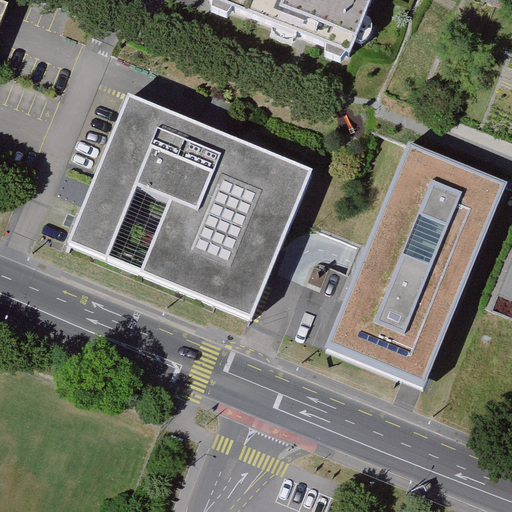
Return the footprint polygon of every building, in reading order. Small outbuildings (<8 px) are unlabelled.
[(373,0),(217,0),(213,12),(217,15),(216,23),(232,29),(236,22),(321,58),(321,66),(337,72),(341,65),(347,68),(373,0)] [(497,9),(500,0),(477,0),(476,2),(497,9)] [(0,44),(12,14),(0,8),(0,44)] [(480,18),(467,13),(464,22),(476,27),(480,18)] [(312,177),(124,100),(61,251),(249,329),(312,177)] [(314,353),(447,407),(511,249),(511,166),(408,124),(314,353)]
